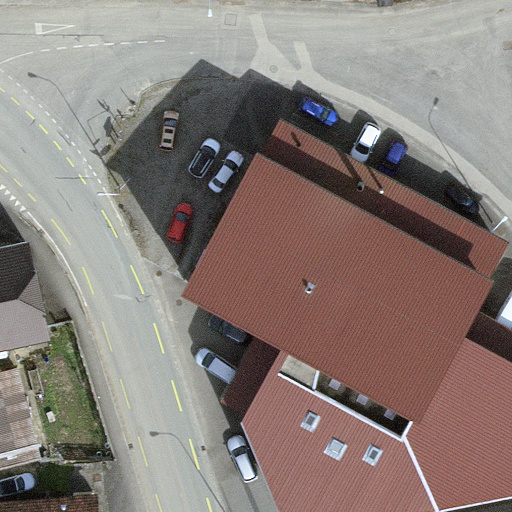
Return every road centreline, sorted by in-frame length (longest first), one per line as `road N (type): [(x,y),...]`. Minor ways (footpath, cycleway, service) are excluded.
road 1 (tertiary): [(186,511),(106,276),(33,157),(0,128)]
road 2 (residential): [(0,94),(74,62),(161,45),(246,47),(396,92)]
road 3 (residential): [(396,92),(477,147),(511,188)]
road 4 (residential): [(396,92),(467,33),(511,14)]
